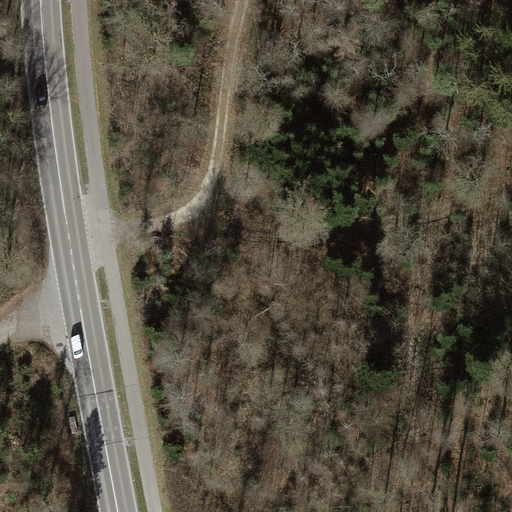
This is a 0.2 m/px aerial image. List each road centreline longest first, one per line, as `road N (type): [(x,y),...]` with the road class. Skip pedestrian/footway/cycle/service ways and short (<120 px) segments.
road 1 (primary): [(43,0),(56,143),(119,511)]
road 2 (track): [(70,233),(184,222),(197,207),(209,187),(244,0)]
road 3 (track): [(184,222),(387,223),(511,189)]
